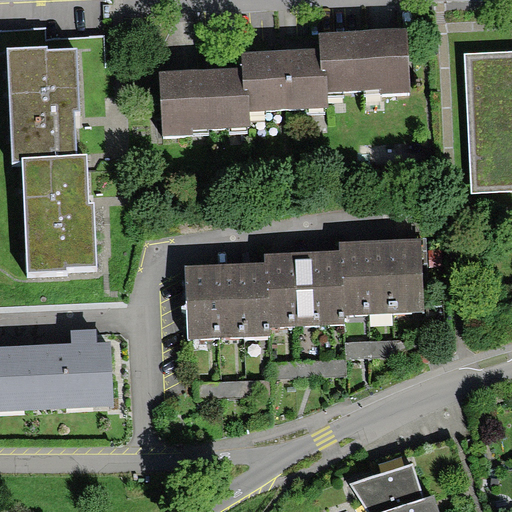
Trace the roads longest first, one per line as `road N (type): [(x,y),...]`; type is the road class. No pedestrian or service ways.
road 1 (residential): [(272,468),(256,456),(0,465)]
road 2 (residential): [(511,367),(458,380),(272,468)]
